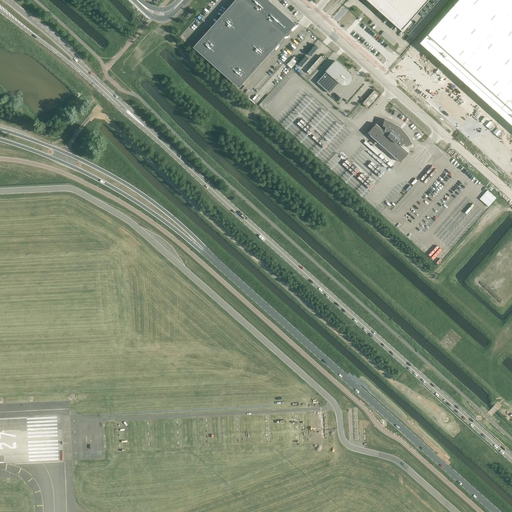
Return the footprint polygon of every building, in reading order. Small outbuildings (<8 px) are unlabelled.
[(204,2),(202,0),(199,0),(194,7),(197,10),(204,2)] [(203,38),(197,49),(217,68),(236,85),(247,77),(250,75),(250,74),(248,71),(256,62),(257,61),(263,57),(267,53),(270,51),(271,51),(269,49),(268,48),(272,44),(273,42),(277,38),(278,38),(296,24),(296,23),(295,24),(275,6),(268,0),(240,0),(238,3),(234,7),(233,9),(229,13),(228,13),(226,11),(226,12),(224,15),(217,26),(218,26),(217,27),(209,36),(208,37),(206,34),(205,35),(203,38)] [(370,0),(402,29),(428,0),(370,0)] [(511,0),(457,0),(420,42),(495,110),(511,125),(511,0)] [(324,58),(321,56),(307,71),(310,74),(324,58)] [(292,68),(298,61),(293,57),(287,64),(292,68)] [(349,73),(336,61),(317,82),(329,93),(339,82),(340,83),(347,85),(351,81),(351,77),(349,73)] [(368,107),(379,95),(374,90),(363,103),(368,107)] [(376,123),(368,133),(380,144),(379,145),(387,152),(388,151),(400,162),(409,153),(401,145),(404,143),(406,148),(412,143),(407,134),(400,127),(393,122),(383,118),(381,126),(386,127),(384,131),(376,123)] [(366,140),(364,143),(376,154),(378,151),(366,140)] [(381,154),(379,156),(391,167),(393,164),(381,154)] [(488,189),(480,198),(489,206),(497,197),(488,189)] [(421,249),(431,257),(438,247),(428,240),(421,249)]
